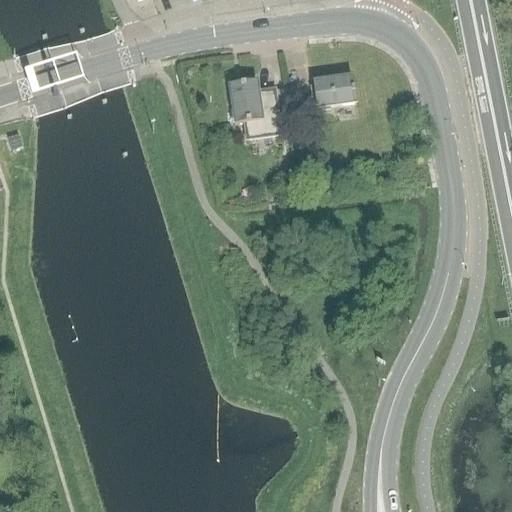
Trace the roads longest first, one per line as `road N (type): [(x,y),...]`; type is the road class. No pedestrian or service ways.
road 1 (secondary): [(383,25),(407,39),(429,74),(454,222),(437,312),(394,402),(378,465)]
road 2 (secondary): [(0,98),(184,43),(383,25)]
road 3 (motorway): [(476,0),(511,182)]
